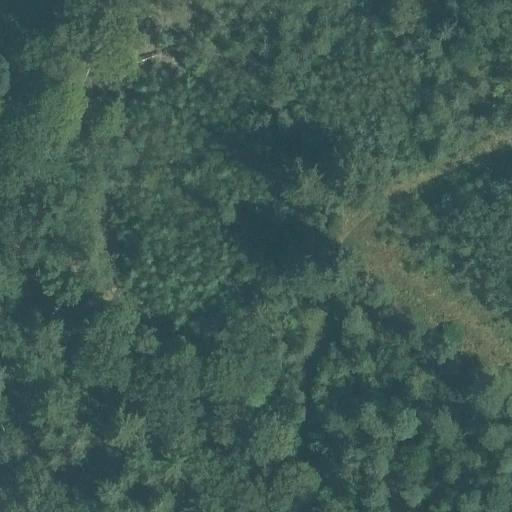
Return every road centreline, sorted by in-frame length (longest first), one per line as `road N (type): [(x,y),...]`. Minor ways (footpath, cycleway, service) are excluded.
road 1 (track): [(511,151),(357,219),(349,238),(356,511)]
road 2 (track): [(357,219),(511,334)]
